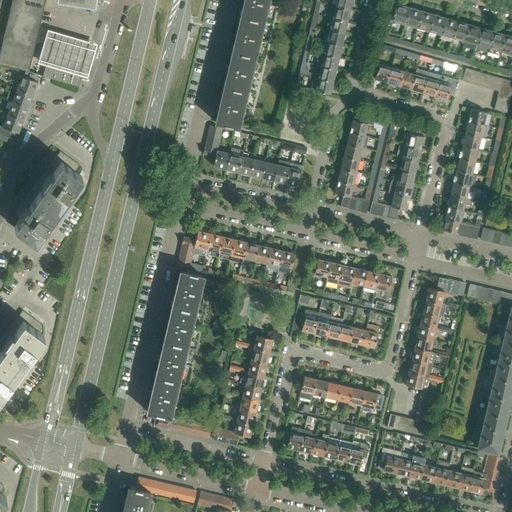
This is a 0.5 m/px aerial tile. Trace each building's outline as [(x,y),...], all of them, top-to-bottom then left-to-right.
[(12,0),(12,2),(0,51),(0,63),(26,69),(29,70),(43,9),(45,0),(12,0)] [(265,22),(269,4),(252,0),(244,0),(240,16),(265,22)] [(336,0),(335,5),(350,8),(352,3),(353,3),(353,0),(336,0)] [(390,8),(387,19),(391,20),(405,24),(410,7),(396,3),(394,9),(390,8)] [(350,10),(350,8),(335,5),(331,4),(329,16),(332,17),(347,21),(349,15),(350,15),(351,11),(350,10)] [(417,27),(422,10),(410,7),(405,24),(417,27)] [(428,30),(433,14),(422,10),(417,27),(428,30)] [(440,34),(445,17),(433,14),(428,30),(440,34)] [(260,39),(265,22),(240,16),(236,34),(260,39)] [(347,22),(347,21),(332,17),(330,29),(344,33),(346,27),(347,27),(348,23),(347,22)] [(452,37),(457,21),(445,17),(440,34),(452,37)] [(464,40),(469,24),(457,21),(452,37),(464,40)] [(476,44),(481,27),(469,24),(464,40),(463,46),(475,49),(476,48),(477,44),(476,44)] [(487,51),(493,31),(481,27),(476,44),(477,44),(476,48),(487,51)] [(344,34),(344,33),(330,29),(327,41),(342,45),(343,39),(345,39),(346,35),(344,34)] [(98,44),(50,30),(40,62),(89,77),(98,44)] [(501,51),(505,34),(493,31),(487,51),(499,55),(500,51),(501,51)] [(256,57),(260,39),(236,34),(232,51),(256,57)] [(511,36),(505,34),(501,51),(502,51),(502,53),(510,56),(511,54),(511,36)] [(401,39),(387,35),(385,39),(399,43),(401,39)] [(411,47),(413,42),(401,39),(399,43),(411,47)] [(341,46),(342,45),(327,41),(323,40),(320,52),(324,53),(339,57),(340,51),(342,51),(343,47),(341,46)] [(447,56),(448,52),(436,48),(435,53),(447,56)] [(252,74),(256,57),(232,51),(228,69),(252,74)] [(339,58),(339,57),(324,53),(321,65),(336,69),(338,62),(339,63),(340,58),(339,58)] [(443,65),(444,61),(432,58),(431,62),(443,66),(443,65)] [(456,65),(444,61),(443,65),(442,70),(454,74),(455,69),(456,65)] [(79,86),(83,74),(83,73),(47,62),(43,75),(79,86)] [(387,81),(391,67),(379,64),(375,78),(387,81)] [(336,70),(336,69),(321,65),(318,77),(333,81),(335,75),(336,75),(337,70),(336,70)] [(399,85),(403,71),(391,67),(387,81),(399,85)] [(415,74),(411,88),(423,92),(427,77),(428,72),(416,68),(415,74)] [(468,82),(472,69),(465,68),(462,80),(468,82)] [(33,94),(37,81),(36,80),(38,73),(29,70),(26,69),(24,76),(22,75),(17,88),(33,94)] [(248,92),(252,74),(228,69),(224,87),(248,92)] [(474,84),(478,71),(472,69),(468,82),(474,84)] [(411,88),(415,74),(403,71),(399,85),(411,88)] [(480,86),(484,73),(478,71),(474,84),(480,86)] [(427,77),(423,92),(434,95),(438,81),(440,75),(428,72),(427,77)] [(486,87),(490,74),(484,73),(480,86),(486,87)] [(438,81),(434,95),(447,98),(448,93),(453,94),(458,79),(440,74),(440,75),(438,81)] [(492,89),(496,76),(490,74),(486,87),(492,89)] [(333,83),(333,81),(318,77),(314,76),(311,89),(330,93),(332,87),(333,87),(334,83),(333,83)] [(498,91),(502,78),(496,76),(492,89),(498,90),(498,91)] [(509,99),(511,87),(511,80),(502,78),(498,91),(498,90),(497,96),(509,99)] [(28,107),(33,94),(17,88),(11,86),(7,98),(12,101),(28,107)] [(244,110),(248,92),(224,87),(220,104),(244,110)] [(508,105),(509,99),(497,96),(495,102),(508,105)] [(23,119),(28,107),(12,101),(7,113),(23,119)] [(506,112),(508,105),(495,102),(494,109),(506,112)] [(240,127),(244,110),(220,104),(215,122),(240,127)] [(483,124),(486,112),(471,108),(468,121),(483,124)] [(18,132),(23,119),(7,113),(1,128),(10,131),(15,133),(15,131),(18,132)] [(353,119),(350,131),(365,135),(367,123),(373,125),(375,119),(359,115),(358,120),(353,119)] [(382,126),(379,138),(383,140),(386,127),(388,122),(383,121),(382,126)] [(481,136),(483,124),(468,121),(465,133),(481,136)] [(221,133),(222,127),(210,124),(209,130),(221,133)] [(405,126),(404,132),(408,133),(405,144),(420,148),(423,136),(418,134),(420,130),(405,126)] [(0,137),(7,140),(10,131),(1,128),(0,127),(0,137)] [(393,141),(396,129),(390,127),(387,140),(392,141),(393,141)] [(220,138),(221,133),(209,130),(207,135),(220,138)] [(350,131),(347,143),(362,147),(366,148),(368,136),(365,135),(350,131)] [(478,149),(481,136),(465,133),(462,145),(478,149)] [(218,144),(220,138),(207,135),(206,141),(218,144)] [(206,141),(205,146),(217,149),(217,147),(217,148),(218,144),(206,141)] [(359,159),(362,147),(347,143),(344,156),(359,159)] [(399,143),(397,155),(402,157),(417,160),(420,148),(405,144),(399,143)] [(305,153),(306,147),(294,144),(293,150),(305,153)] [(475,161),(478,149),(462,145),(461,151),(459,150),(458,156),(459,156),(459,157),(475,161)] [(205,146),(203,153),(215,156),(213,165),(219,167),(219,168),(224,169),(225,168),(226,168),(230,153),(221,150),(221,148),(217,148),(217,147),(217,149),(205,146)] [(230,153),(226,168),(231,169),(231,171),(237,172),(237,171),(238,171),(242,155),(243,149),(231,147),(230,153)] [(83,177),(82,176),(74,171),(79,164),(60,150),(34,187),(61,207),(83,177)] [(250,174),(253,158),(247,157),(247,153),(243,152),(243,156),(242,155),(238,171),(243,172),(243,174),(248,175),(249,174),(250,174)] [(356,172),(359,159),(344,156),(341,168),(356,172)] [(415,172),(417,160),(402,157),(400,169),(415,172)] [(472,173),(475,161),(459,157),(456,169),(472,173)] [(262,177),(265,161),(253,158),(250,174),(255,175),(255,177),(260,178),(261,176),(262,177)] [(277,164),(273,180),(279,181),(279,182),(284,184),(284,182),(285,182),(289,167),(290,162),(290,161),(284,160),(279,159),(278,164),(277,164)] [(273,180),(277,164),(265,161),(262,177),(267,178),(267,180),(272,181),(272,179),(273,180)] [(289,167),(285,182),(293,184),(293,186),(296,187),(297,185),(298,185),(301,169),(302,165),(290,162),(289,167)] [(353,184),(356,172),(341,168),(338,180),(353,184)] [(395,168),(393,180),(397,181),(412,184),(415,172),(400,169),(395,168)] [(469,185),(472,173),(456,169),(455,175),(454,174),(452,180),(454,180),(454,181),(469,185)] [(409,197),(412,184),(397,181),(391,179),(388,192),(394,193),(409,197)] [(350,196),(350,195),(353,184),(338,180),(335,193),(343,195),(350,196)] [(468,190),(469,185),(454,181),(451,194),(466,198),(467,197),(473,198),(474,192),(468,190)] [(61,207),(34,187),(15,213),(20,218),(14,227),(21,232),(35,243),(43,233),(61,207)] [(406,209),(409,197),(394,193),(391,205),(392,205),(389,217),(398,219),(398,218),(395,218),(398,207),(406,209)] [(466,198),(451,194),(448,206),(464,210),(465,203),(471,205),(473,198),(467,197),(466,198)] [(354,209),(357,197),(350,195),(350,196),(343,195),(341,205),(338,204),(338,205),(354,209)] [(360,210),(363,198),(357,197),(354,209),(360,210)] [(369,199),(365,198),(363,198),(360,210),(366,211),(369,199)] [(376,214),(379,202),(377,201),(372,200),(369,212),(376,214)] [(382,215),(385,203),(379,202),(376,214),(382,215)] [(392,205),(391,205),(385,203),(382,215),(389,217),(392,205)] [(446,218),(443,230),(447,231),(454,233),(458,234),(460,221),(461,222),(464,210),(448,206),(445,218),(446,218)] [(464,235),(467,223),(461,222),(460,221),(458,234),(464,235)] [(470,237),(473,224),(467,223),(464,235),(470,237)] [(477,238),(480,226),(475,225),(473,224),(470,237),(477,238)] [(487,240),(490,228),(483,227),(480,239),(487,240)] [(493,242),(496,229),(490,228),(487,240),(493,242)] [(499,243),(501,231),(496,229),(493,242),(499,243)] [(206,253),(211,233),(209,233),(210,231),(205,230),(204,232),(198,230),(196,239),(184,236),(182,243),(194,246),(193,251),(206,254),(206,253)] [(504,245),(507,232),(501,231),(499,243),(504,245)] [(218,256),(223,236),(221,236),(222,234),(217,233),(216,234),(211,233),(206,253),(218,256)] [(230,259),(235,239),(233,238),(234,237),(228,235),(227,237),(223,236),(218,256),(230,259)] [(243,257),(247,242),(245,241),(246,240),(240,238),(240,240),(235,239),(230,259),(242,262),(243,257)] [(255,260),(259,244),(257,244),(257,243),(252,241),(252,243),(247,242),(243,257),(255,260)] [(193,252),(193,251),(194,246),(182,243),(181,249),(193,252)] [(267,263),(270,247),(269,247),(269,245),(264,244),(264,246),(259,244),(255,260),(267,263)] [(279,265),(282,250),(281,250),(281,248),(276,247),(276,248),(270,247),(267,263),(279,265)] [(279,265),(277,271),(290,274),(291,268),(295,253),(293,252),(293,251),(289,249),(288,251),(282,250),(279,265)] [(191,262),(192,257),(179,254),(178,259),(191,262)] [(327,276),(330,261),(329,261),(330,259),(325,258),(325,260),(318,258),(314,273),(327,276)] [(189,268),(191,262),(178,259),(177,265),(189,268)] [(327,276),(326,281),(338,284),(339,279),(342,264),(341,264),(342,262),(337,261),(337,263),(330,261),(327,276)] [(351,282),(354,267),(354,265),(349,264),(349,266),(342,264),(339,279),(338,284),(338,285),(350,287),(351,282)] [(363,284),(367,270),(365,270),(366,268),(362,267),(361,269),(354,267),(351,282),(363,284)] [(196,306),(203,275),(180,270),(173,300),(196,306)] [(375,287),(379,273),(378,272),(378,271),(374,270),(373,271),(367,270),(363,284),(362,289),(374,292),(375,287)] [(391,277),(391,276),(379,273),(375,287),(388,290),(390,281),(391,281),(392,277),(391,277)] [(426,288),(425,293),(427,293),(426,299),(442,303),(445,291),(448,279),(439,277),(436,288),(429,286),(428,288),(426,288)] [(448,279),(445,291),(451,292),(454,280),(448,279)] [(454,280),(451,292),(456,293),(459,281),(454,280)] [(459,281),(456,293),(463,295),(465,283),(459,281)] [(473,297),(475,285),(470,284),(467,296),(473,297)] [(479,298),(481,287),(475,285),(473,297),(479,298)] [(485,300),(487,288),(481,287),(479,298),(485,300)] [(491,301),(493,289),(487,288),(485,300),(491,301)] [(496,302),(499,291),(493,289),(491,301),(496,302)] [(503,304),(506,292),(499,291),(496,302),(503,304)] [(509,305),(511,294),(506,292),(503,304),(509,305)] [(308,304),(310,296),(300,294),(299,301),(308,304)] [(422,304),(421,309),(423,309),(423,311),(439,315),(443,316),(446,306),(445,306),(446,303),(442,303),(426,299),(424,304),(422,304)] [(187,341),(196,306),(173,300),(165,336),(187,341)] [(375,307),(375,308),(383,309),(385,302),(377,300),(375,307)] [(511,305),(511,306),(502,341),(511,343),(511,305)] [(306,309),(301,329),(314,332),(318,312),(306,309)] [(0,348),(24,366),(45,337),(37,331),(42,324),(23,310),(0,341),(0,348)] [(330,315),(331,313),(319,311),(318,312),(314,332),(326,335),(330,315)] [(436,327),(439,315),(423,311),(423,312),(421,312),(419,317),(421,317),(420,323),(436,327)] [(342,318),(330,315),(326,335),(338,338),(341,323),(342,323),(343,318),(342,318)] [(353,326),(342,323),(341,323),(338,338),(350,341),(353,326)] [(365,329),(362,344),(374,347),(379,325),(367,323),(365,329)] [(434,339),(436,327),(420,323),(419,329),(417,328),(415,333),(418,334),(417,335),(434,339)] [(362,344),(365,329),(353,326),(350,341),(362,344)] [(257,334),(254,346),(270,350),(271,344),(273,344),(274,340),(272,339),(272,338),(257,334)] [(431,351),(434,339),(417,335),(417,337),(415,336),(414,341),(416,341),(414,347),(431,351)] [(179,377),(187,341),(165,336),(156,372),(179,377)] [(511,380),(511,343),(502,341),(494,376),(511,380)] [(268,356),(270,350),(254,346),(250,345),(249,348),(248,351),(253,352),(252,359),(267,362),(267,360),(269,361),(270,356),(268,356)] [(435,355),(441,356),(442,351),(435,350),(434,352),(431,351),(414,347),(413,353),(411,353),(410,357),(412,358),(412,359),(432,364),(433,364),(435,355)] [(0,398),(24,366),(0,348),(0,398)] [(266,364),(267,362),(252,359),(249,371),(264,374),(265,369),(267,369),(268,364),(266,364)] [(409,360),(408,365),(410,366),(409,371),(429,376),(429,374),(432,364),(412,359),(411,361),(409,360)] [(262,380),(264,374),(249,371),(244,370),(243,372),(242,372),(240,382),(246,383),(261,386),(261,385),(263,385),(264,381),(262,380)] [(436,381),(437,375),(429,374),(429,376),(409,371),(407,377),(405,377),(404,382),(406,382),(406,384),(422,388),(427,389),(429,379),(436,381)] [(170,416),(179,377),(156,372),(147,411),(156,413),(153,425),(167,428),(170,416)] [(313,393),(316,378),(304,375),(299,395),(312,399),(313,393)] [(506,417),(511,390),(511,380),(494,376),(485,412),(506,417)] [(325,396),(328,381),(316,378),(313,393),(325,396)] [(337,399),(341,384),(328,381),(325,396),(337,399)] [(260,388),(261,386),(246,383),(243,395),(258,398),(259,393),(261,393),(262,388),(260,388)] [(349,401),(353,387),(341,384),(337,399),(349,401)] [(361,404),(365,390),(353,387),(349,401),(361,404)] [(434,397),(435,391),(422,388),(421,394),(434,397)] [(361,404),(360,409),(370,411),(372,411),(373,409),(374,407),(380,409),(383,395),(377,394),(377,393),(365,390),(361,404)] [(434,397),(421,394),(419,400),(432,403),(434,397)] [(257,404),(258,398),(243,395),(240,407),(255,411),(256,409),(257,410),(258,405),(257,404)] [(431,410),(432,403),(419,400),(418,406),(431,410)] [(429,416),(431,410),(418,406),(416,413),(429,416)] [(255,412),(255,411),(240,407),(237,419),(252,423),(254,417),(255,418),(256,413),(255,412)] [(498,452),(506,417),(485,412),(477,447),(498,452)] [(394,427),(397,414),(390,413),(387,426),(394,427)] [(429,416),(416,413),(415,419),(428,422),(429,416)] [(400,429),(403,416),(397,414),(394,427),(400,429)] [(173,429),(176,417),(170,416),(167,428),(169,429),(169,428),(173,429)] [(406,430),(409,417),(403,416),(400,429),(406,430)] [(179,430),(182,419),(176,417),(173,429),(179,430)] [(425,434),(428,422),(415,419),(409,417),(406,430),(425,434)] [(185,432),(188,420),(182,419),(179,430),(185,432)] [(251,429),(252,423),(237,419),(235,431),(233,431),(230,442),(236,444),(239,433),(249,435),(250,434),(251,434),(253,429),(251,429)] [(191,433),(194,422),(188,420),(185,432),(191,433)] [(197,435),(200,423),(194,422),(191,433),(197,435)] [(203,436),(206,424),(200,423),(197,435),(203,436)] [(344,424),(342,431),(354,434),(355,431),(356,426),(344,423),(344,424)] [(209,437),(212,426),(206,424),(203,436),(209,437)] [(303,435),(305,429),(292,426),(288,440),(287,440),(286,445),(287,445),(287,446),(299,449),(303,435)] [(219,440),(221,428),(216,427),(213,438),(219,440)] [(224,441),(227,429),(221,428),(219,440),(224,441)] [(230,442),(233,431),(227,429),(224,441),(230,442)] [(328,436),(329,434),(323,433),(321,439),(315,438),(312,452),(313,453),(313,454),(317,455),(317,454),(324,455),(328,436)] [(312,452),(315,438),(303,435),(299,449),(301,450),(300,451),(305,452),(305,451),(312,452)] [(336,458),(340,439),(328,436),(324,455),(325,455),(325,457),(329,458),(329,456),(336,458)] [(348,461),(352,442),(340,439),(336,458),(337,458),(336,459),(341,460),(341,459),(348,461)] [(352,442),(348,461),(349,461),(349,462),(353,463),(354,462),(360,464),(362,456),(366,457),(367,450),(369,444),(365,443),(353,440),(352,442)] [(395,472),(396,472),(399,458),(401,450),(383,446),(378,466),(379,467),(380,466),(384,467),(384,469),(390,470),(390,472),(394,473),(395,472)] [(500,463),(501,457),(487,453),(485,460),(500,463)] [(408,475),(412,460),(399,458),(396,472),(402,473),(402,475),(407,476),(407,475),(408,475)] [(448,468),(450,462),(437,459),(436,466),(432,481),(439,482),(438,483),(443,484),(443,483),(444,483),(448,468)] [(420,478),(424,463),(412,460),(408,475),(415,476),(414,478),(419,479),(419,477),(420,478)] [(498,470),(500,463),(485,460),(484,466),(498,470)] [(432,481),(436,466),(424,463),(420,478),(427,479),(426,480),(431,481),(431,480),(432,481)] [(473,470),(474,468),(462,465),(460,471),(456,488),(467,490),(467,489),(468,489),(473,470)] [(497,476),(498,470),(484,466),(483,472),(482,473),(497,476)] [(456,488),(460,471),(448,468),(444,483),(451,485),(451,486),(456,488)] [(493,491),(497,476),(482,473),(483,472),(473,470),(468,489),(475,491),(475,492),(479,493),(480,492),(481,492),(482,488),(493,491)] [(141,490),(144,478),(138,476),(136,488),(141,490)] [(147,491),(150,479),(144,478),(141,490),(147,491)] [(153,492),(156,481),(150,479),(147,491),(151,492),(151,491),(153,492)] [(159,493),(161,482),(156,481),(153,492),(159,493)] [(165,495),(167,483),(161,482),(159,493),(165,495)] [(170,496),(173,485),(167,483),(165,495),(170,496)] [(176,497),(179,486),(173,485),(170,496),(176,497)] [(182,499),(185,487),(179,486),(176,497),(182,499)] [(146,511),(151,494),(151,492),(147,491),(141,490),(136,488),(129,487),(122,511),(146,511)] [(188,500),(190,489),(185,487),(182,499),(188,500)] [(193,502),(196,490),(190,489),(188,500),(193,502)] [(204,505),(207,492),(200,491),(197,503),(204,505)] [(210,506),(213,494),(207,492),(204,505),(210,506)] [(217,507),(220,495),(213,494),(210,506),(216,508),(217,508),(217,507)] [(224,509),(227,497),(220,495),(217,507),(224,509)] [(227,497),(224,509),(217,507),(217,508),(216,508),(215,511),(230,511),(231,510),(234,499),(227,497)]
